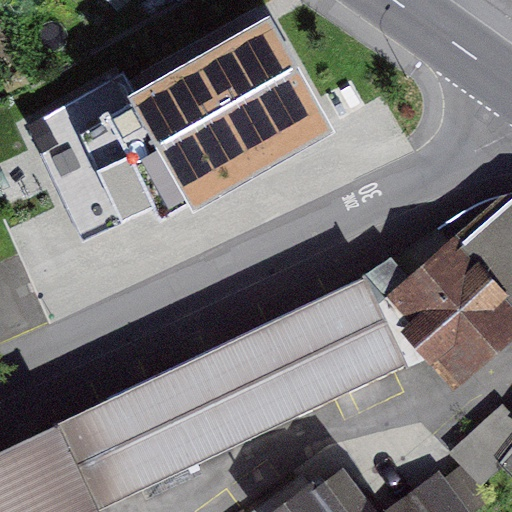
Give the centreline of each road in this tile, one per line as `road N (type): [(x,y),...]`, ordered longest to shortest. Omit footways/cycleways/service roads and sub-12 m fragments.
road 1 (residential): [(0,372),(422,185),(511,131)]
road 2 (secondary): [(391,0),(511,85)]
